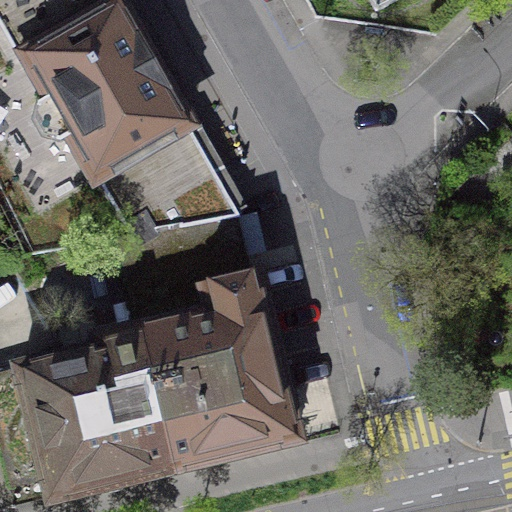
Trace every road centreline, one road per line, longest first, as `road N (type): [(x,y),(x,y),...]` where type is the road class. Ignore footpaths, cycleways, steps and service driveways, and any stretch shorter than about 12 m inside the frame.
road 1 (residential): [(427,511),(351,177)]
road 2 (residential): [(351,177),(505,37)]
road 3 (residential): [(351,177),(248,0)]
